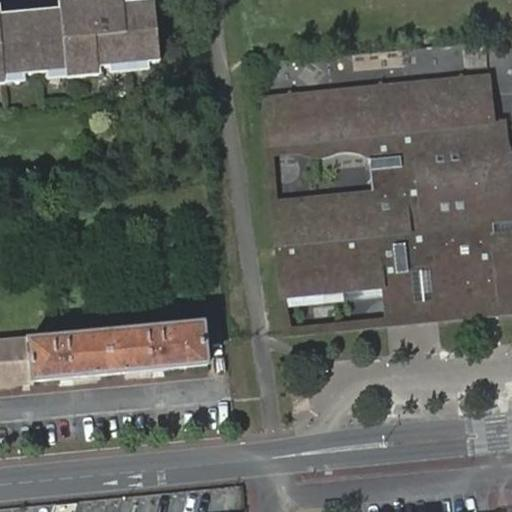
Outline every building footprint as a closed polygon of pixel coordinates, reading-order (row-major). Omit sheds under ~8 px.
[(73,11),(11,17),(0,17),(0,85),(17,84),(17,77),(78,71),(78,78),(110,74),(109,67),(172,62),(166,3),(135,5),(134,0),(103,0),(105,8),(73,11)] [(96,0),(72,2),(73,11),(105,8),(103,0),(96,0)] [(0,17),(11,17),(10,8),(0,8),(0,17)] [(288,298),(379,289),(381,289),(395,287),(401,285),(403,282),(406,277),(406,274),(431,270),(435,319),(511,311),(511,235),(484,239),(483,226),(472,125),(490,124),(486,80),(463,80),(459,75),(453,81),(386,88),(378,82),(373,89),(293,97),(287,91),(282,99),(262,100),(266,147),(286,143),(287,154),(293,153),(299,154),(308,157),(314,158),(322,157),(340,152),(353,152),(367,158),(370,194),(271,203),(281,298),(288,298)] [(511,235),(511,222),(511,223),(499,119),(490,124),(472,125),(483,226),(484,239),(511,235)] [(266,147),(267,155),(287,154),(286,143),(266,147)] [(379,289),(385,324),(435,319),(431,270),(406,274),(406,277),(403,282),(401,285),(395,287),(381,289),(379,289)] [(205,325),(0,343),(0,385),(209,367),(205,325)]
